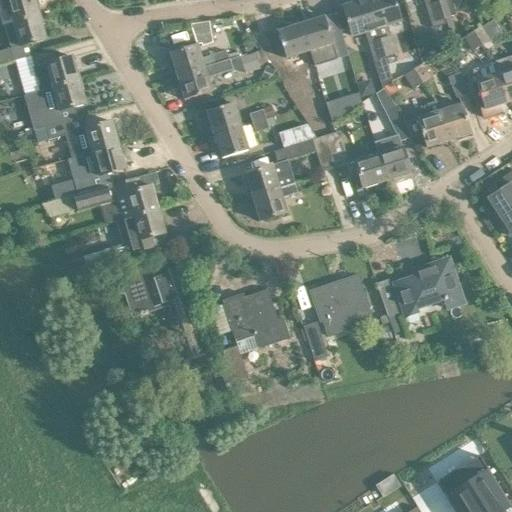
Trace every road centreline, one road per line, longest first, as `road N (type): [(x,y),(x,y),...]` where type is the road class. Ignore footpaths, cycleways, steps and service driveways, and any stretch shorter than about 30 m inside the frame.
road 1 (residential): [(100,23),(231,232),(245,240),(354,239),(448,187)]
road 2 (residential): [(100,23),(262,0)]
